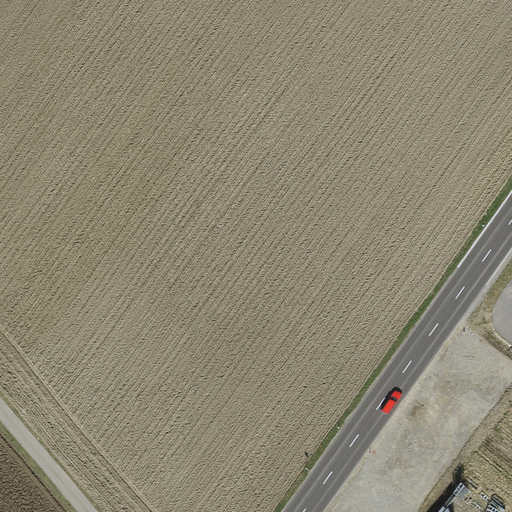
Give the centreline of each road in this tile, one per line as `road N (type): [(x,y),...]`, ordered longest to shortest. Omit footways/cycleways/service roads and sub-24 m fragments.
road 1 (tertiary): [(511,223),(303,511)]
road 2 (track): [(84,511),(0,412)]
